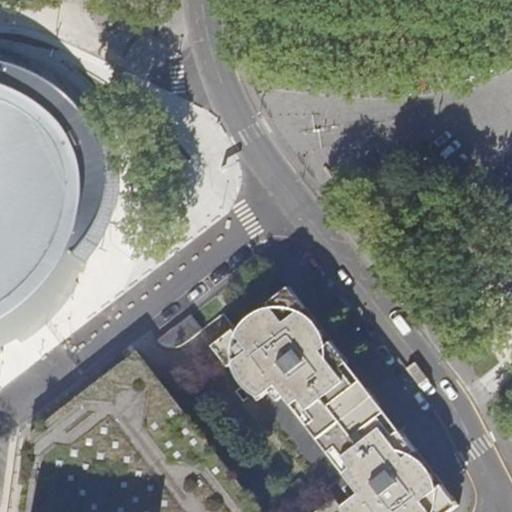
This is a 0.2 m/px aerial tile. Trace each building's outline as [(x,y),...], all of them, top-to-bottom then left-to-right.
[(91,225),(92,207),(91,189),(87,171),(81,154),(74,138),(65,122),(53,108),(41,95),(26,84),(11,75),(0,69),(0,350),(1,350),(17,342),(32,332),(45,320),(57,307),(68,292),(77,276),(84,260),(88,242),(91,225)] [(511,185),(501,194),(511,210),(511,185)] [(447,511),(457,505),(434,474),(416,485),(409,475),(425,463),(401,431),(393,437),(339,369),(348,363),(322,330),(304,343),(295,332),(313,319),(289,288),(212,347),(254,402),(274,388),(357,495),(340,508),(334,499),(316,511),(447,511)] [(190,316),(157,341),(162,346),(167,347),(172,347),(180,346),(201,330),(190,316)] [(322,330),(313,319),(295,332),(304,343),(322,330)] [(259,511),(140,355),(30,437),(20,511),(259,511)] [(434,474),(425,463),(409,475),(416,485),(434,474)]
